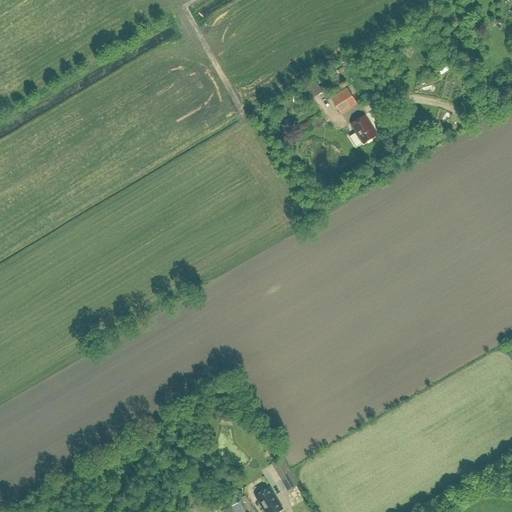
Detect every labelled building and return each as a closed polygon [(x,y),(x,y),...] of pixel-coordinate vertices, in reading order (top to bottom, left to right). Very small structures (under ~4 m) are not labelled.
[(341,114),(357,104),(347,87),(331,98),(341,114)] [(364,144),(377,135),(364,115),(351,124),(364,144)] [(273,463),(280,477),(288,490),(297,484),(290,471),(283,458),(273,463)] [(264,511),(277,511),(281,510),(278,505),(280,504),(270,487),(255,495),(264,511)] [(255,511),(248,499),(244,502),(249,511),(255,511)]
